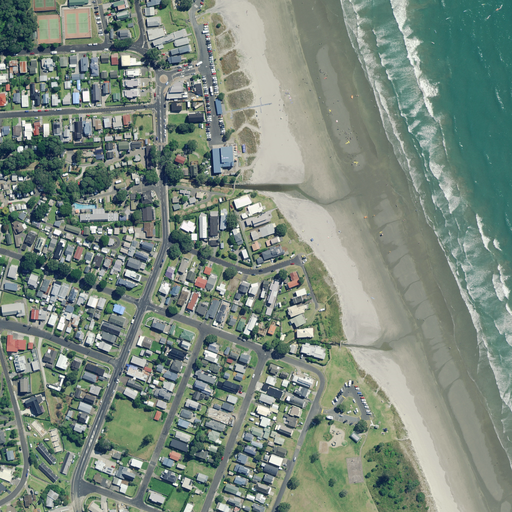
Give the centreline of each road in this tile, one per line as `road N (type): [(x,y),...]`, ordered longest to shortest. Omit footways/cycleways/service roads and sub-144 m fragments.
road 1 (residential): [(274,511),(322,379),(265,351)]
road 2 (residential): [(137,504),(205,328)]
road 3 (residential): [(204,511),(265,351)]
road 4 (residential): [(0,352),(26,456),(22,482),(0,503)]
road 5 (residential): [(0,115),(160,105)]
road 6 (residential): [(0,250),(142,304)]
road 7 (residential): [(300,259),(254,272),(164,241)]
road 8 (secondary): [(164,241),(160,105)]
road 9 (secondary): [(77,483),(119,364)]
road 10 (residential): [(119,364),(0,324)]
